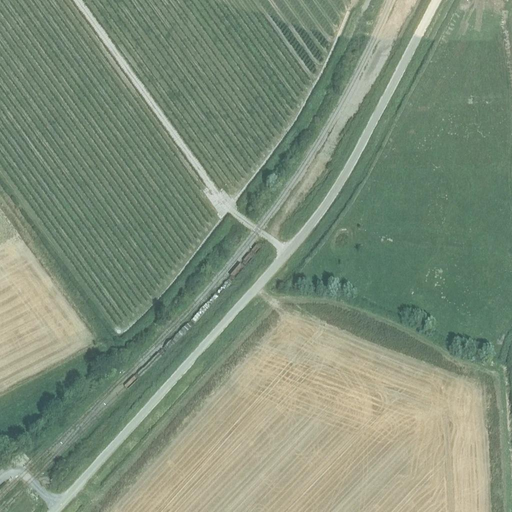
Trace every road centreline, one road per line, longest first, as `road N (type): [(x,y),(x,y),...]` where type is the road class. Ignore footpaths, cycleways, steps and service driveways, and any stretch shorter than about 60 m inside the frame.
road 1 (unclassified): [(54,511),(324,207),(436,0)]
road 2 (track): [(288,251),(229,211),(75,0)]
